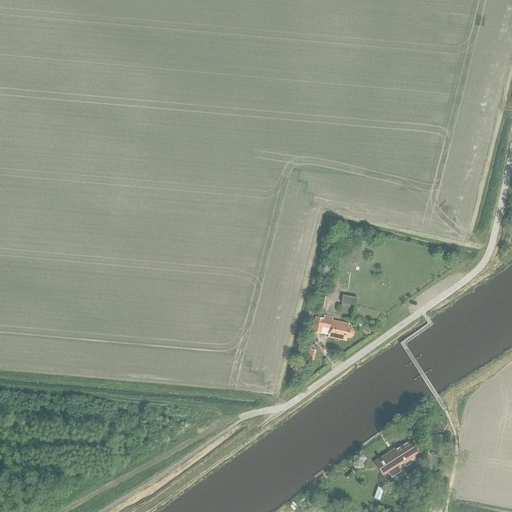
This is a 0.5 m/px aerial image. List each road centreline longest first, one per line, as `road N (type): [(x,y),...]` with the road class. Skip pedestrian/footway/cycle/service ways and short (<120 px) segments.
road 1 (unclassified): [(262,411),(297,399),(473,273),(484,260),(511,161)]
road 2 (track): [(262,411),(0,390)]
